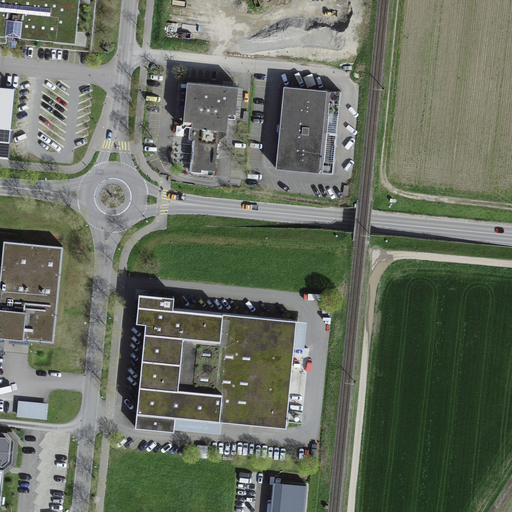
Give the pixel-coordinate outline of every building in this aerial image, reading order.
[(0,0),(0,40),(8,41),(7,45),(17,46),(17,42),(91,49),(95,0),(0,0)] [(238,86),(186,81),(183,126),(190,126),(189,137),(189,138),(190,139),(193,139),(190,168),(190,171),(190,172),(191,172),(201,173),(202,173),(202,172),(202,169),(215,170),(218,141),(215,141),(216,129),(226,130),(228,118),(235,119),(238,86)] [(11,130),(15,85),(0,83),(0,156),(8,157),(10,143),(14,143),(15,130),(11,130)] [(284,85),(275,167),(332,173),(341,91),(284,85)] [(63,244),(3,238),(0,272),(0,336),(9,337),(8,342),(29,344),(30,339),(54,342),(63,244)] [(174,295),(140,292),(137,322),(146,322),(135,426),(175,430),(176,416),(286,426),(297,319),(173,307),(174,295)] [(47,419),(48,402),(18,399),(16,415),(47,419)] [(0,504),(3,473),(17,463),(18,437),(13,430),(8,431),(7,430),(0,428),(0,504)] [(303,511),(306,487),(274,484),(271,511),(303,511)]
